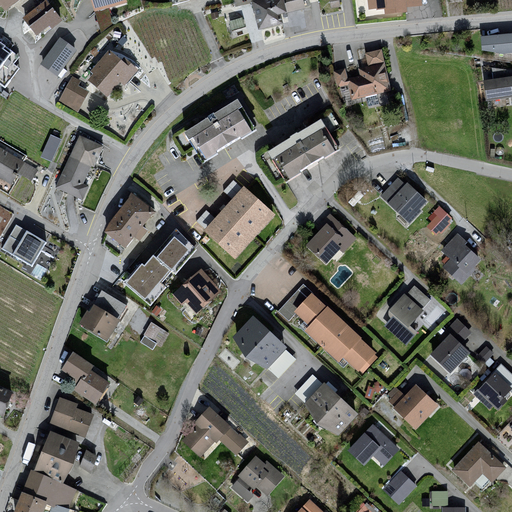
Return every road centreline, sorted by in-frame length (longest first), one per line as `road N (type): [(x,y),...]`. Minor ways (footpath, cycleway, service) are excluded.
road 1 (residential): [(132,504),(230,308),(342,176),(419,159),(511,177)]
road 2 (residential): [(92,249),(127,169),(149,140),(193,98),(252,60),(306,43),(511,16)]
road 3 (residential): [(0,507),(92,249)]
road 4 (unknown): [(0,34),(29,59),(42,108),(127,169)]
